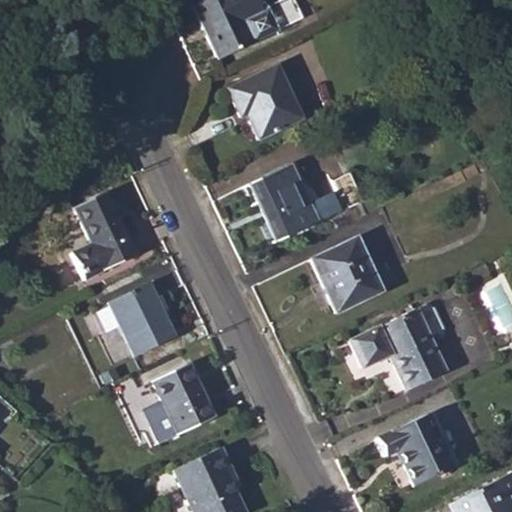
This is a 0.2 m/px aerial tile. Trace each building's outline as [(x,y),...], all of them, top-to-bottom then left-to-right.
[(253,0),(202,0),(189,6),(215,60),(300,18),(291,0),(279,0),(258,10),(253,0)] [(274,65),(224,89),(238,117),(244,114),(257,140),(300,120),(274,65)] [(431,73),(424,77),(430,88),(437,84),(431,73)] [(288,165),(247,184),(275,242),(316,222),(306,203),(288,165)] [(343,210),(360,203),(346,174),(331,181),(335,191),(343,210)] [(306,203),(316,222),(343,210),(335,191),(306,203)] [(102,194),(70,209),(88,245),(69,254),(82,281),(132,257),(102,194)] [(353,238),(308,260),(334,314),(379,292),(353,238)] [(146,284),(105,304),(107,306),(117,328),(131,358),(172,339),(146,284)] [(92,313),(103,335),(117,328),(107,306),(92,313)] [(413,309),(346,342),(359,371),(387,358),(403,392),(443,373),(413,309)] [(185,364),(149,382),(158,402),(141,411),(157,445),(207,420),(197,400),(201,398),(185,364)] [(425,415),(374,439),(383,458),(395,452),(411,488),(451,469),(425,415)] [(217,449),(169,471),(188,511),(240,511),(227,484),(233,481),(217,449)] [(511,511),(511,479),(510,474),(449,504),(452,511),(511,511)]
